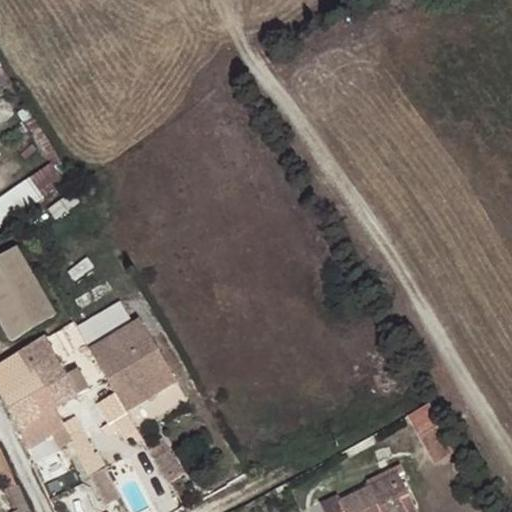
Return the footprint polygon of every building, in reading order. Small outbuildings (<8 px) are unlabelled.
[(55,165),(0,196),(0,223),(66,185),(55,165)] [(0,316),(14,341),(58,316),(19,249),(0,260),(0,316)] [(89,351),(126,413),(177,381),(129,302),(122,306),(120,302),(84,323),(98,346),(89,351)] [(75,328),(89,351),(98,346),(84,323),(75,328)] [(65,376),(45,341),(17,357),(38,393),(43,390),(54,410),(88,390),(76,369),(65,376)] [(17,357),(0,367),(0,393),(10,410),(38,393),(17,357)] [(10,410),(21,429),(54,410),(43,390),(38,393),(10,410)] [(423,407),(410,415),(439,461),(453,453),(423,407)] [(104,467),(97,456),(96,454),(92,455),(79,432),(69,438),(89,475),(104,467)] [(163,439),(147,449),(168,485),(184,476),(163,439)] [(0,476),(10,471),(0,450),(0,476)] [(104,467),(89,475),(95,485),(109,477),(104,467)] [(0,476),(0,485),(12,511),(29,511),(30,511),(10,471),(0,476)] [(402,511),(400,507),(410,500),(395,472),(385,478),(388,484),(372,493),(368,486),(338,501),(335,495),(318,503),(321,511),(402,511)] [(388,484),(385,478),(368,486),(372,493),(388,484)] [(415,511),(410,500),(400,507),(402,511),(415,511)]
